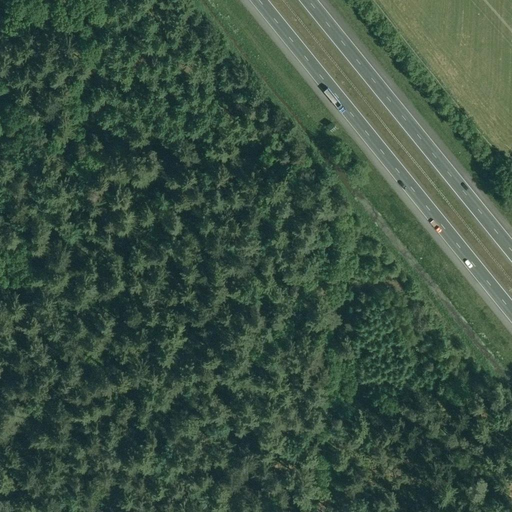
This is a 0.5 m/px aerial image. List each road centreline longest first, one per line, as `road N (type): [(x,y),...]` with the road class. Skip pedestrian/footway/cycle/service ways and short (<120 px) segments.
road 1 (motorway): [(256,0),(511,313)]
road 2 (track): [(310,511),(330,175)]
road 3 (motorway): [(511,252),(307,0)]
